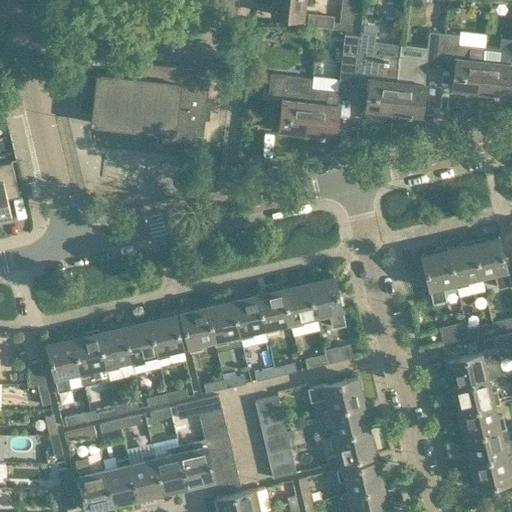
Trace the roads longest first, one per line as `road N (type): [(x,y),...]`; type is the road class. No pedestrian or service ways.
road 1 (residential): [(426,511),(351,181)]
road 2 (tertiary): [(72,246),(351,181)]
road 3 (residential): [(72,246),(15,0)]
road 4 (tertiary): [(351,181),(511,139)]
